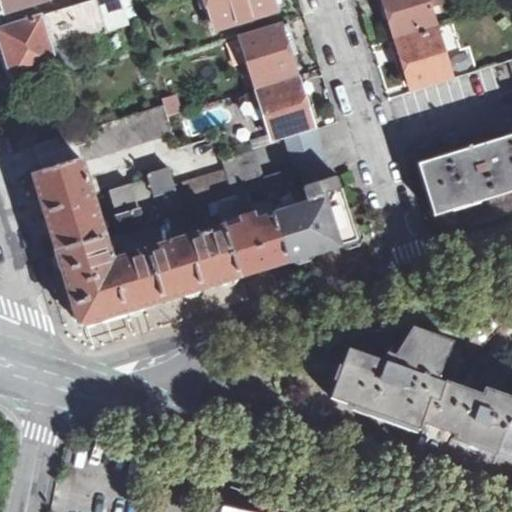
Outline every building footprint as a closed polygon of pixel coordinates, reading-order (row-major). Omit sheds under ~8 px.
[(90,0),(40,15),(41,18),(0,30),(0,33),(6,51),(0,52),(0,59),(6,79),(54,64),(47,44),(105,24),(97,0),(90,0)] [(0,0),(4,12),(42,0),(0,0)] [(97,0),(105,24),(108,33),(130,25),(128,19),(121,0),(97,0)] [(132,0),(121,0),(128,19),(138,16),(132,0)] [(284,0),(199,0),(201,5),(203,4),(211,28),(217,26),(218,29),(276,10),(276,8),(286,5),(284,0)] [(388,18),(390,18),(384,0),(377,0),(383,18),(384,20),(385,19),(388,18)] [(384,0),(390,18),(388,18),(385,19),(389,33),(390,38),(395,37),(436,24),(428,0),(384,0)] [(241,38),(256,86),(302,72),(297,54),(298,54),(288,23),(241,38)] [(398,40),(407,71),(401,73),(404,82),(407,90),(406,91),(451,76),(437,29),(398,40)] [(99,38),(106,62),(119,58),(112,34),(99,38)] [(398,40),(397,41),(390,43),(399,73),(401,73),(407,71),(398,40)] [(299,79),(305,100),(311,99),(312,99),(305,77),(299,79)] [(299,79),(259,91),(273,139),(319,125),(311,99),(305,100),(299,79)] [(165,106),(34,145),(43,171),(82,159),(82,160),(173,133),(165,106)] [(315,129),(289,137),(302,178),(304,178),(307,188),(300,191),(294,170),(264,179),(269,194),(271,202),(274,211),(275,216),(289,261),(358,240),(338,175),(333,177),(330,169),(327,170),(315,129)] [(419,164),(435,215),(511,191),(511,134),(489,142),(486,134),(469,139),(470,144),(467,145),(467,148),(419,164)] [(224,161),(227,170),(235,196),(249,191),(258,187),(266,195),(269,194),(264,179),(255,151),(224,161)] [(105,235),(82,160),(82,159),(43,171),(34,174),(58,249),(105,235)] [(170,168),(147,175),(159,218),(183,211),(176,186),(170,168)] [(176,186),(183,211),(218,201),(235,196),(227,170),(176,186)] [(136,178),(138,183),(132,185),(140,208),(119,216),(123,229),(159,218),(147,175),(136,178)] [(111,191),(119,216),(140,208),(132,185),(111,191)] [(289,261),(275,216),(263,220),(261,212),(257,213),(249,191),(235,196),(218,201),(227,226),(242,276),(289,261)] [(274,211),(271,202),(265,203),(268,213),(274,211)] [(58,249),(80,323),(83,325),(242,276),(227,226),(113,261),(105,235),(58,249)] [(504,326),(511,318),(511,295),(510,296),(504,299),(489,302),(493,316),(504,326)] [(331,398),(420,430),(423,421),(426,422),(426,421),(437,402),(439,402),(439,401),(450,386),(451,387),(451,384),(445,383),(438,380),(452,342),(414,329),(397,357),(389,355),(387,361),(349,348),(331,398)] [(440,427),(455,432),(456,431),(468,413),(469,411),(480,397),(480,395),(468,390),(451,384),(451,387),(450,386),(439,401),(439,402),(437,402),(426,421),(426,422),(440,427)] [(497,453),(511,412),(511,398),(486,389),(483,396),(480,395),(480,397),(469,411),(468,413),(456,431),(455,432),(457,433),(455,439),(497,453)] [(511,412),(497,453),(511,458),(511,412)]
